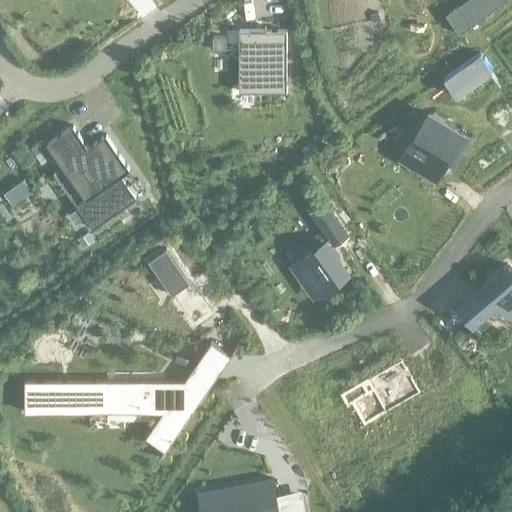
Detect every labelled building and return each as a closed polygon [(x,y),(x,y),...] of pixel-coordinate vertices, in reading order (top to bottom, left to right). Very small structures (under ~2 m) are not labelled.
[(504,0),(464,0),(458,5),(471,24),(505,1),(504,0)] [(239,29),(239,91),(287,91),(287,29),(239,29)] [(213,36),(213,49),(226,48),(226,35),(213,36)] [(441,80),(453,96),(489,71),(477,55),(441,80)] [(429,113),(404,156),(436,175),(452,150),(455,152),(465,135),(429,113)] [(73,125),(47,143),(86,198),(78,204),(94,227),(137,196),(121,174),(130,168),(106,134),(88,146),(73,125)] [(4,192),(13,204),(33,190),(24,178),(4,192)] [(349,235),(335,216),(322,224),(336,244),(349,235)] [(78,239),(83,246),(93,239),(88,232),(78,239)] [(299,260),(321,290),(347,272),(326,242),(299,260)] [(167,249),(149,261),(173,295),(191,282),(167,249)] [(473,290),(461,300),(478,320),(499,302),(511,316),(511,315),(511,267),(509,264),(476,293),(473,290)] [(212,340),(199,359),(229,359),(238,345),(237,345),(231,353),(212,340)] [(402,360),(341,394),(347,405),(352,402),(364,424),(420,392),(402,360)] [(25,379),(25,411),(92,411),(92,406),(123,406),(123,411),(162,411),(162,412),(146,435),(164,449),(159,455),(161,456),(215,379),(141,379),(141,385),(131,385),(131,379),(25,379)] [(274,478),(199,492),(202,511),(307,511),(304,496),(279,501),(274,478)]
